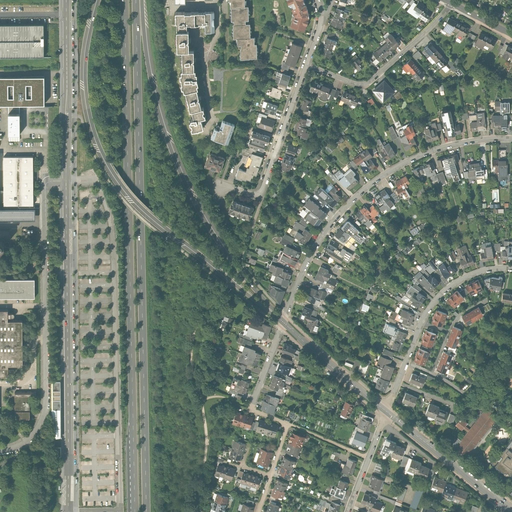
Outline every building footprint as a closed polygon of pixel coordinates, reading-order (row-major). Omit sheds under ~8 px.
[(292,0),(289,1),(295,12),(307,7),(304,2),(303,0),(292,0)] [(416,5),(413,3),(407,12),(417,19),(418,18),(425,7),(417,2),(416,5)] [(252,25),(248,25),(248,22),(251,22),(251,7),(247,7),(234,8),(235,25),(235,39),(239,39),(252,39),(252,25)] [(309,11),(307,7),(295,12),(294,13),(295,16),(291,26),(306,31),(310,21),(309,15),(309,11)] [(432,12),(425,7),(418,18),(425,23),(432,12)] [(333,17),(342,20),(343,17),(345,18),(347,13),(336,9),(333,17)] [(177,27),(177,30),(187,29),(187,26),(187,24),(187,23),(191,23),(195,23),(194,11),(191,11),(191,12),(185,12),(185,11),(175,12),(175,16),(176,18),(175,18),(175,22),(176,22),(177,26),(177,27)] [(204,11),(204,12),(198,12),(198,11),(194,11),(195,23),(199,23),(201,23),(201,24),(201,25),(202,26),(203,27),(203,26),(205,26),(205,31),(214,31),(214,26),(214,25),(214,17),(214,15),(214,11),(204,11)] [(333,17),(331,25),(342,29),(343,26),(340,25),(342,20),(333,17)] [(452,31),(457,33),(461,25),(449,18),(442,30),(442,31),(446,33),(450,35),(452,31)] [(0,58),(44,58),(44,25),(0,25),(0,58)] [(461,25),(457,33),(456,34),(461,37),(460,40),(462,41),(464,37),(468,29),(461,25)] [(335,33),(336,30),(330,28),(327,36),(333,38),(335,33)] [(188,29),(187,29),(177,30),(176,30),(176,37),(177,37),(177,43),(177,50),(182,50),(189,49),(189,42),(190,42),(190,39),(190,37),(188,37),(188,29)] [(469,33),(467,38),(473,42),(476,37),(469,33)] [(482,49),(484,45),(488,37),(480,33),(474,45),(482,49)] [(383,39),(386,43),(393,51),(399,45),(394,40),(390,34),(383,39)] [(496,41),(488,37),(484,45),(488,48),(487,50),(490,51),(496,41)] [(239,47),(242,46),(242,48),(242,59),(258,59),(258,46),(256,46),(256,39),(252,39),(239,39),(239,47)] [(323,47),(331,49),(333,45),(335,46),(336,43),(326,39),(323,47)] [(287,57),(285,63),(290,65),(295,67),(303,47),(298,45),(292,43),(290,49),(287,48),(284,56),(287,57)] [(386,43),(380,48),(386,56),(393,51),(386,43)] [(423,49),(429,56),(436,50),(430,43),(423,49)] [(511,58),(511,48),(507,46),(502,56),(501,58),(507,60),(509,57),(511,58)] [(323,47),(320,55),(330,58),(331,55),(329,55),(331,49),(323,47)] [(376,59),(379,63),(386,56),(380,48),(372,55),(376,59)] [(182,63),(182,69),(194,69),(194,59),(194,49),(189,49),(182,50),(182,57),(182,63)] [(435,63),(442,56),(436,50),(429,56),(435,63)] [(412,56),(416,60),(422,56),(418,51),(412,56)] [(348,65),(351,64),(357,58),(355,56),(346,63),(348,65)] [(442,56),(435,63),(438,67),(437,67),(440,70),(448,63),(442,56)] [(351,64),(357,71),(363,66),(357,58),(351,64)] [(418,69),(410,60),(401,68),(406,74),(408,71),(411,75),(418,69)] [(290,65),(285,63),(283,62),(280,70),(287,72),(290,65)] [(195,69),(194,69),(182,69),(181,69),(181,73),(180,73),(180,78),(181,78),(181,83),(182,88),(183,88),(184,91),(185,91),(197,88),(198,88),(197,84),(198,84),(197,81),(198,81),(198,78),(198,76),(197,76),(197,73),(195,73),(195,69)] [(424,76),(418,69),(411,75),(417,82),(424,76)] [(277,77),(275,82),(280,83),(287,86),(288,86),(291,77),(278,72),(276,76),(277,77)] [(8,135),(20,135),(20,114),(19,106),(26,105),(27,105),(27,107),(29,107),(30,107),(30,106),(31,106),(37,106),(44,105),(44,77),(26,77),(14,77),(0,77),(0,105),(8,106),(8,114),(8,135)] [(384,82),(377,87),(384,95),(388,91),(390,92),(393,89),(386,81),(384,82)] [(311,90),(319,94),(323,85),(314,82),(311,90)] [(332,89),(323,85),(319,94),(319,95),(321,95),(320,98),(327,101),(328,99),(332,89)] [(271,91),(269,96),(280,99),(282,94),(281,93),(282,90),(278,89),(273,87),(272,92),(271,91)] [(197,88),(185,91),(186,98),(187,98),(188,103),(188,104),(190,111),(191,110),(201,107),(199,98),(197,88)] [(336,91),(332,89),(328,99),(332,101),(336,91)] [(344,103),(348,105),(352,95),(345,92),(342,101),(345,102),(344,103)] [(360,98),(352,95),(348,105),(352,106),(353,105),(356,106),(356,108),(360,110),(361,107),(363,103),(359,101),(360,98)] [(312,101),(305,98),(301,109),(302,109),(309,111),(312,101)] [(269,113),(274,115),(275,111),(276,111),(278,106),(267,102),(264,112),(269,113)] [(500,111),(500,116),(505,116),(505,115),(505,113),(509,113),(509,103),(500,103),(500,111)] [(203,107),(201,107),(191,110),(193,118),(190,119),(191,120),(189,121),(190,124),(191,125),(192,127),(191,128),(191,131),(197,129),(197,130),(199,129),(203,128),(201,121),(202,120),(203,121),(204,120),(205,118),(204,118),(203,117),(205,117),(205,113),(203,113),(203,111),(204,110),(203,107)] [(450,111),(440,114),(442,126),(445,126),(447,138),(455,136),(452,123),(450,111)] [(484,113),(476,114),(476,115),(476,119),(476,122),(478,132),(482,131),(486,131),(484,118),(484,113)] [(492,116),(492,117),(492,120),(493,121),(493,127),(494,127),(494,130),(500,130),(500,116),(492,116)] [(256,125),(258,127),(272,132),(276,121),(266,118),(262,117),(261,118),(260,123),(257,123),(256,125)] [(296,125),(307,129),(308,126),(310,127),(313,120),(308,118),(307,120),(299,117),(296,125)] [(228,144),(234,125),(222,120),(220,127),(219,127),(218,125),(217,126),(216,127),(217,128),(216,129),(214,128),(213,132),(212,134),(211,137),(215,139),(215,140),(222,143),(223,142),(228,144)] [(452,123),(455,136),(461,134),(458,121),(452,123)] [(427,126),(432,141),(439,139),(436,131),(437,130),(435,123),(427,125),(427,126)] [(306,132),(307,129),(296,125),(294,132),(303,135),(302,138),(308,140),(310,133),(306,132)] [(403,130),(411,148),(416,146),(412,136),(415,135),(414,134),(411,127),(409,126),(406,127),(406,129),(403,130)] [(432,141),(427,126),(422,128),(425,135),(424,135),(427,143),(432,141)] [(389,131),(385,132),(390,142),(397,138),(392,127),(388,129),(389,131)] [(411,148),(403,130),(397,132),(400,139),(399,139),(404,151),(411,148)] [(252,136),(251,139),(266,145),(267,143),(269,143),(271,137),(252,131),(250,135),(252,136)] [(254,147),(254,148),(257,150),(264,152),(266,145),(251,139),(249,145),(250,145),(254,147)] [(379,139),(376,140),(383,152),(380,153),(385,161),(390,158),(384,147),(382,144),(379,139)] [(287,155),(285,154),(283,162),(293,165),(294,162),(293,161),(298,147),(289,144),(286,153),(288,154),(287,155)] [(387,145),(384,147),(390,158),(395,155),(389,144),(387,145)] [(326,150),(330,154),(334,150),(331,146),(326,150)] [(248,152),(249,149),(244,147),(241,155),(248,157),(243,171),(246,172),(248,168),(249,169),(253,159),(251,158),(253,154),(248,152)] [(368,149),(360,154),(371,171),(376,167),(372,162),(369,164),(367,161),(373,157),(368,149)] [(210,154),(205,168),(220,173),(225,159),(217,156),(210,154)] [(246,172),(254,175),(257,176),(263,158),(255,155),(253,154),(251,158),(253,159),(249,169),(248,168),(246,172)] [(360,154),(353,159),(358,166),(361,164),(362,166),(361,167),(366,174),(371,171),(360,154)] [(457,155),(446,158),(450,170),(454,182),(459,181),(454,163),(459,162),(457,155)] [(24,157),(3,157),(3,190),(4,193),(3,206),(19,206),(33,205),(33,157),(24,157)] [(446,158),(437,161),(439,168),(443,167),(444,171),(450,170),(446,158)] [(507,181),(507,175),(507,160),(506,160),(499,161),(498,161),(498,179),(498,181),(507,181)] [(353,161),(348,166),(352,170),(353,171),(358,167),(353,161)] [(292,169),(293,165),(283,162),(280,169),(289,172),(291,169),(292,169)] [(432,163),(422,167),(426,176),(430,175),(433,184),(437,182),(439,186),(447,184),(442,172),(436,175),(434,171),(435,171),(432,163)] [(478,163),(473,164),(476,180),(477,181),(488,179),(487,170),(481,171),(480,167),(479,167),(478,163)] [(468,179),(469,181),(476,180),(473,164),(469,165),(470,168),(468,169),(468,173),(467,173),(468,179)] [(422,167),(413,170),(417,180),(426,176),(422,167)] [(253,178),(254,175),(246,172),(243,171),(239,169),(236,179),(241,180),(241,179),(246,181),(247,179),(251,181),(252,178),(253,178)] [(352,170),(345,176),(354,187),(359,183),(354,177),(356,175),(353,171),(352,170)] [(331,173),(326,178),(333,185),(339,180),(337,177),(334,175),(333,176),(331,173)] [(342,173),(337,177),(339,180),(349,191),(354,187),(345,176),(342,173)] [(400,179),(406,189),(408,187),(407,186),(410,184),(406,176),(400,179)] [(400,179),(395,182),(399,188),(396,189),(402,199),(404,203),(411,198),(406,189),(400,179)] [(329,194),(338,202),(342,198),(336,193),(338,191),(334,188),(329,194)] [(396,189),(393,191),(394,193),(399,200),(402,199),(396,189)] [(0,220),(17,220),(35,220),(35,209),(0,209),(0,193),(4,193),(3,190),(0,190),(0,220)] [(384,190),(378,194),(390,209),(394,205),(389,198),(390,197),(384,190)] [(328,199),(326,201),(333,208),(338,202),(329,194),(326,191),(322,194),(328,199)] [(399,200),(394,193),(391,196),(396,203),(399,200)] [(387,211),(390,209),(378,194),(374,197),(378,202),(376,204),(383,212),(386,209),(387,211)] [(320,197),(314,203),(321,209),(327,203),(320,197)] [(233,201),(229,214),(250,221),(254,208),(244,205),(233,201)] [(364,206),(359,211),(372,224),(372,225),(377,220),(374,217),(379,213),(372,206),(370,208),(368,210),(364,206)] [(310,211),(312,212),(323,221),(327,216),(319,210),(318,211),(315,209),(312,207),(310,211)] [(372,224),(359,211),(355,215),(359,219),(361,221),(363,219),(366,221),(364,224),(368,228),(372,224)] [(323,221),(312,212),(306,219),(309,221),(311,223),(318,228),(323,221)] [(343,226),(361,242),(367,235),(360,229),(349,219),(345,223),(343,226)] [(270,225),(262,221),(260,225),(268,229),(270,225)] [(297,222),(293,229),(310,240),(313,234),(306,230),(305,229),(306,228),(299,223),(297,222)] [(336,234),(334,236),(348,247),(356,238),(343,226),(336,234)] [(369,233),(362,227),(360,229),(367,235),(369,233)] [(417,232),(414,228),(410,231),(413,236),(418,233),(417,232)] [(310,240),(293,229),(290,234),(297,239),(307,245),(310,240)] [(285,235),(283,238),(293,243),(295,239),(285,235)] [(286,247),(284,252),(299,260),(302,253),(292,249),(291,248),(293,243),(283,238),(282,238),(279,243),(286,247)] [(339,244),(331,240),(327,246),(326,249),(335,254),(338,250),(337,250),(336,249),(339,244)] [(485,244),(487,261),(494,260),(492,253),(492,251),(491,244),(490,243),(485,244)] [(466,245),(461,247),(469,267),(474,265),(471,256),(470,257),(469,254),(466,245)] [(460,248),(457,249),(460,258),(461,260),(460,261),(463,269),(469,267),(461,247),(460,248)] [(265,251),(258,248),(256,253),(262,256),(265,251)] [(353,254),(342,248),(339,253),(344,256),(343,258),(348,261),(353,254)] [(324,251),(320,259),(326,262),(329,257),(340,264),(343,259),(326,249),(324,251)] [(299,260),(284,252),(282,255),(280,261),(285,264),(287,264),(295,268),(299,260)] [(450,252),(444,256),(446,260),(448,263),(454,260),(453,259),(450,252)] [(280,261),(282,255),(280,254),(278,259),(274,258),(273,261),(284,266),(285,264),(280,261)] [(446,260),(442,262),(450,276),(456,272),(451,265),(450,265),(449,265),(448,263),(446,260)] [(431,261),(428,263),(434,270),(437,268),(431,261)] [(442,262),(437,265),(439,269),(443,276),(444,275),(446,278),(450,276),(442,262)] [(416,267),(420,271),(423,268),(429,275),(434,270),(428,263),(423,267),(419,264),(416,267)] [(273,275),(290,281),(292,275),(285,273),(283,272),(284,269),(283,269),(271,264),(269,271),(274,273),(273,275)] [(335,264),(332,271),(339,275),(342,268),(335,264)] [(317,273),(335,281),(336,277),(329,274),(327,273),(328,271),(319,267),(317,273)] [(420,271),(419,272),(435,288),(440,284),(433,276),(432,278),(430,275),(429,275),(423,268),(420,271)] [(419,272),(414,277),(415,278),(419,283),(423,286),(423,285),(424,286),(430,292),(435,288),(419,272)] [(317,273),(315,278),(324,282),(325,282),(324,286),(332,289),(336,281),(335,281),(317,273)] [(290,281),(273,275),(271,280),(274,281),(274,282),(288,287),(290,281)] [(495,278),(491,277),(485,279),(488,287),(494,288),(495,278)] [(502,277),(499,277),(499,278),(495,278),(494,288),(500,290),(502,277)] [(0,297),(34,297),(34,298),(35,298),(34,279),(0,279),(0,297)] [(474,282),(472,283),(477,293),(482,290),(478,280),(474,282)] [(415,283),(412,287),(420,292),(422,289),(417,285),(415,283)] [(470,283),(466,285),(471,296),(477,293),(472,283),(470,283)] [(273,286),(270,294),(281,306),(282,301),(286,292),(273,286)] [(410,286),(406,292),(422,303),(425,297),(420,294),(419,293),(420,292),(412,287),(410,286)] [(310,288),(308,294),(324,300),(327,292),(318,289),(318,291),(317,291),(310,288)] [(454,294),(452,295),(459,303),(464,299),(457,291),(454,294)] [(406,292),(404,295),(409,299),(412,301),(411,303),(412,304),(419,308),(422,303),(406,292)] [(400,300),(399,302),(403,304),(409,307),(411,303),(412,301),(409,299),(408,301),(403,298),(404,295),(401,293),(398,298),(400,300)] [(324,300),(308,294),(306,300),(314,303),(321,306),(324,300)] [(511,295),(510,295),(502,294),(501,303),(511,304),(511,295)] [(450,297),(447,300),(454,308),(459,303),(452,295),(450,297)] [(303,307),(301,313),(310,316),(312,310),(310,310),(303,307)] [(474,310),(470,312),(475,321),(483,316),(478,307),(474,310)] [(399,308),(397,314),(412,320),(414,314),(409,312),(407,311),(401,309),(399,308)] [(0,376),(8,376),(8,373),(14,373),(15,371),(15,370),(14,369),(11,368),(11,366),(23,365),(22,339),(22,320),(10,321),(10,319),(10,318),(13,318),(14,316),(14,315),(13,313),(8,313),(8,310),(0,309),(0,376)] [(435,314),(434,316),(445,320),(447,314),(437,310),(435,314)] [(391,312),(388,317),(396,321),(398,321),(399,319),(402,320),(401,323),(409,326),(412,320),(397,314),(391,312)] [(466,315),(462,317),(467,326),(475,321),(470,312),(466,315)] [(301,313),(299,318),(308,321),(306,326),(310,328),(310,329),(309,331),(316,333),(319,325),(316,324),(317,320),(317,319),(310,316),(301,313)] [(433,318),(432,322),(442,326),(445,320),(434,316),(433,318)] [(250,327),(270,334),(272,327),(263,324),(263,326),(251,322),(251,324),(250,327)] [(394,335),(396,330),(394,329),(395,327),(386,323),(383,331),(394,335)] [(267,340),(270,334),(250,327),(246,336),(255,339),(258,340),(259,339),(259,337),(267,340)] [(451,331),(450,336),(459,339),(462,330),(453,327),(451,331)] [(394,335),(392,340),(403,344),(406,335),(397,331),(396,330),(394,335)] [(424,334),(423,337),(434,341),(436,334),(433,333),(430,332),(426,330),(424,334)] [(448,340),(447,344),(456,348),(459,339),(450,336),(448,340)] [(423,338),(421,343),(423,344),(429,346),(432,347),(434,341),(423,337),(423,338)] [(394,349),(400,351),(403,344),(392,340),(391,340),(389,344),(393,345),(392,348),(394,349)] [(283,352),(294,357),(295,356),(299,357),(300,355),(301,352),(292,349),(293,347),(291,346),(286,344),(284,349),(283,352)] [(256,350),(245,346),(242,354),(259,361),(261,354),(258,353),(256,352),(256,350)] [(449,346),(446,353),(452,355),(455,356),(456,353),(455,353),(456,349),(449,346)] [(416,354),(427,358),(429,352),(426,351),(421,349),(419,348),(417,352),(416,354)] [(384,349),(382,354),(392,358),(394,353),(384,349)] [(439,360),(449,364),(452,355),(446,353),(442,352),(441,356),(439,360)] [(259,361),(242,354),(239,362),(249,365),(249,363),(250,363),(257,366),(259,361)] [(427,358),(416,354),(415,356),(414,361),(416,361),(422,364),(424,365),(427,358)] [(383,369),(382,371),(391,374),(393,367),(389,366),(390,362),(391,360),(381,357),(378,356),(375,366),(383,369)] [(281,357),(279,363),(291,367),(292,365),(293,361),(292,361),(281,357)] [(365,359),(360,371),(366,373),(370,361),(365,359)] [(449,364),(439,360),(437,365),(436,369),(446,373),(449,364)] [(291,367),(279,363),(277,369),(284,371),(285,372),(286,368),(293,371),(293,368),(291,367)] [(382,371),(378,381),(377,381),(374,388),(384,392),(388,382),(388,381),(391,374),(382,371)] [(418,376),(412,374),(409,380),(409,382),(410,383),(409,386),(418,390),(419,387),(422,388),(425,379),(418,376)] [(274,376),(271,382),(285,388),(291,390),(291,387),(284,384),(285,381),(285,380),(283,379),(274,376)] [(234,378),(232,383),(248,389),(250,383),(242,380),(242,381),(241,380),(234,378)] [(60,382),(51,382),(51,448),(53,448),(53,458),(60,458),(60,448),(54,448),(54,438),(60,438),(60,382)] [(271,382),(269,387),(276,390),(278,390),(283,393),(284,392),(285,388),(271,382)] [(246,395),(248,389),(232,383),(231,387),(239,390),(239,392),(243,393),(246,395)] [(36,392),(14,392),(14,393),(14,396),(15,411),(15,418),(15,420),(30,420),(30,418),(30,411),(29,396),(36,396),(36,393),(36,392)] [(403,396),(401,401),(413,405),(416,396),(413,395),(405,392),(403,396)] [(265,399),(264,401),(278,406),(280,400),(267,395),(265,399)] [(278,406),(264,401),(263,403),(262,406),(276,412),(278,406)] [(346,402),(341,415),(349,418),(354,405),(348,403),(346,402)] [(425,415),(434,418),(438,409),(439,407),(432,404),(429,403),(425,415)] [(482,412),(469,428),(466,425),(468,423),(461,418),(456,425),(462,430),(464,428),(468,431),(462,438),(458,435),(451,444),(464,454),(466,456),(497,417),(485,408),(482,412)] [(445,411),(438,409),(434,418),(434,420),(443,424),(448,412),(445,411)] [(236,410),(232,422),(241,425),(245,413),(241,411),(236,410)] [(245,413),(241,425),(249,428),(252,420),(253,415),(249,414),(245,413)] [(259,421),(256,430),(265,433),(269,420),(265,419),(260,417),(259,421)] [(362,417),(358,427),(363,430),(369,432),(372,424),(373,421),(362,417)] [(252,420),(249,428),(256,430),(259,421),(256,420),(255,421),(252,420)] [(269,420),(265,433),(274,436),(277,429),(279,423),(274,422),(269,420)] [(291,435),(288,441),(301,446),(304,440),(306,441),(308,440),(310,437),(309,435),(306,434),(305,436),(300,434),(292,431),(291,435)] [(363,444),(367,435),(362,434),(356,431),(353,440),(363,444)] [(511,434),(510,437),(511,439),(504,449),(503,448),(501,451),(501,450),(491,462),(492,462),(492,464),(494,464),(495,465),(495,467),(497,467),(500,469),(500,470),(501,470),(503,471),(504,471),(505,471),(506,472),(507,471),(508,472),(508,474),(510,474),(511,471),(511,487),(510,491),(511,492),(511,434)] [(390,440),(386,438),(381,453),(387,456),(389,452),(392,453),(395,444),(396,442),(390,440)] [(234,440),(232,448),(243,452),(245,448),(246,444),(234,440)] [(287,445),(285,450),(291,452),(298,455),(301,446),(288,441),(287,445)] [(402,446),(395,444),(392,453),(391,456),(400,459),(405,447),(402,446)] [(243,452),(232,448),(229,456),(241,460),(242,456),(243,452)] [(260,448),(256,462),(268,466),(270,460),(273,452),(266,450),(260,448)] [(298,455),(291,452),(289,458),(295,460),(298,461),(300,455),(298,455)] [(403,455),(400,465),(405,467),(409,458),(403,455)] [(284,456),(281,463),(292,468),(295,460),(289,458),(288,457),(284,456)] [(349,457),(346,463),(354,466),(357,461),(352,459),(349,457)] [(415,459),(411,458),(407,469),(416,473),(420,463),(420,462),(415,459)] [(219,461),(214,475),(219,477),(220,475),(224,477),(228,464),(223,463),(222,462),(219,461)] [(377,462),(374,471),(379,473),(382,464),(377,462)] [(280,469),(279,471),(282,472),(282,473),(284,474),(291,477),(293,473),(291,472),(292,468),(281,463),(281,464),(282,464),(281,466),(280,465),(279,468),(280,468),(280,469)] [(345,463),(341,471),(346,473),(351,475),(354,466),(346,463),(345,463)] [(426,466),(420,463),(416,473),(415,475),(425,478),(427,474),(429,468),(429,467),(426,466)] [(228,464),(224,477),(224,478),(231,481),(236,467),(232,466),(228,464)] [(248,485),(252,473),(248,471),(244,470),(243,471),(241,476),(239,482),(248,485)] [(252,473),(248,485),(258,488),(262,476),(257,474),(252,473)] [(370,479),(368,486),(375,488),(378,489),(382,478),(371,475),(370,478),(371,478),(370,479)] [(434,477),(430,486),(437,489),(436,492),(441,494),(442,492),(445,483),(446,481),(443,480),(434,477)] [(338,485),(346,489),(349,482),(344,480),(340,478),(338,485)] [(277,479),(274,487),(285,491),(288,482),(282,481),(279,479),(277,479)] [(453,486),(445,483),(442,492),(448,495),(447,498),(451,500),(456,488),(453,486)] [(382,495),(390,497),(392,485),(387,484),(386,488),(388,488),(387,492),(385,492),(385,494),(382,494),(382,495)] [(335,487),(332,486),(329,492),(334,494),(338,485),(336,485),(335,487)] [(338,485),(334,494),(339,496),(343,497),(346,489),(338,485)] [(273,490),(271,494),(276,496),(278,497),(278,496),(282,497),(285,491),(274,487),(273,490)] [(401,503),(402,503),(407,489),(401,487),(396,501),(401,503)] [(423,490),(416,488),(409,506),(416,509),(423,490)] [(464,491),(456,488),(451,500),(463,504),(468,492),(464,491)] [(217,493),(214,501),(225,505),(227,500),(228,496),(217,493)] [(364,493),(360,502),(371,507),(373,503),(375,498),(369,495),(364,493)] [(223,511),(225,505),(214,501),(212,508),(217,510),(223,511)] [(330,508),(338,511),(341,505),(336,503),(332,501),(330,508)] [(268,507),(267,509),(274,511),(277,511),(280,506),(270,502),(268,507)] [(243,503),(240,511),(251,511),(254,506),(243,503)] [(371,507),(370,511),(372,511),(377,511),(380,506),(373,503),(371,507)]
